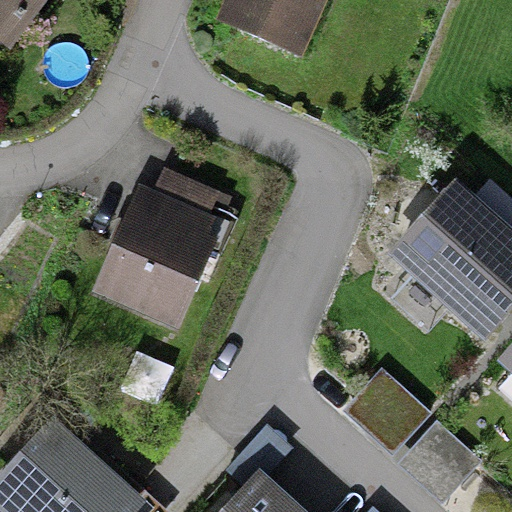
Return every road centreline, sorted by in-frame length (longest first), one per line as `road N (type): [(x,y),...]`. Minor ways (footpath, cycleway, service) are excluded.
road 1 (residential): [(135,61),(313,147),(334,165),(332,191),(278,318),(270,359),(287,392),(417,511)]
road 2 (residential): [(135,61),(82,140),(32,162),(0,165)]
